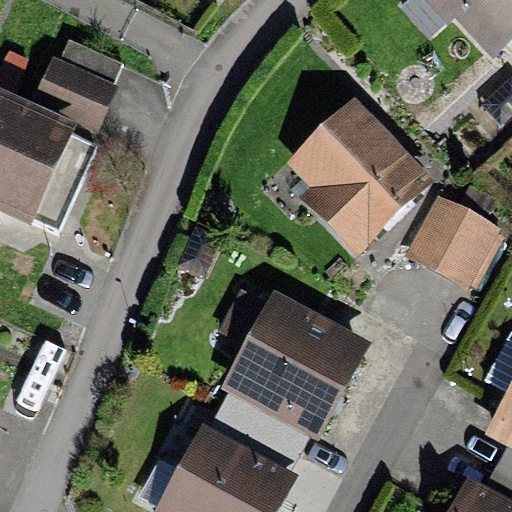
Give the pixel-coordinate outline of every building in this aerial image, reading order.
[(511,35),(511,0),(445,0),(494,53),(511,35)] [(121,69),(67,44),(39,106),(93,131),(121,69)] [(95,153),(0,110),(0,210),(58,236),(95,153)] [(425,187),(353,114),(296,167),(320,194),(313,201),(358,249),(425,187)] [(493,235),(439,206),(410,257),(464,287),(493,235)] [(358,357),(274,311),(232,388),(316,433),(358,357)] [(511,401),(495,433),(511,442),(511,401)] [(273,511),(288,486),(204,441),(165,511),(273,511)] [(500,511),(470,496),(461,511),(500,511)]
